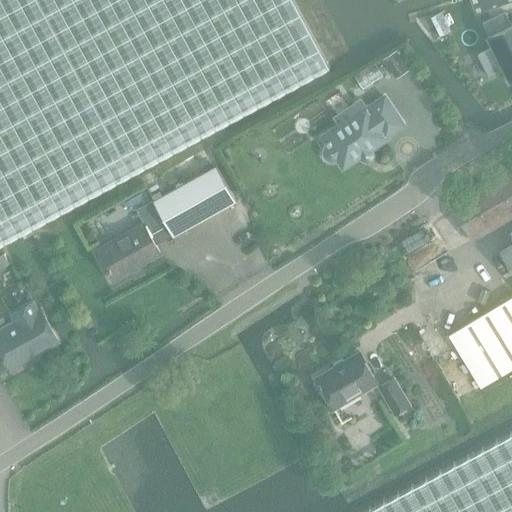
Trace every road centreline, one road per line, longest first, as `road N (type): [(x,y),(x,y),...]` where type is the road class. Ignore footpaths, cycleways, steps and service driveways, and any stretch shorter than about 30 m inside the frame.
road 1 (unclassified): [(511,128),(429,172),(403,200),(0,464)]
road 2 (unknown): [(429,172),(461,262),(437,332),(478,403)]
